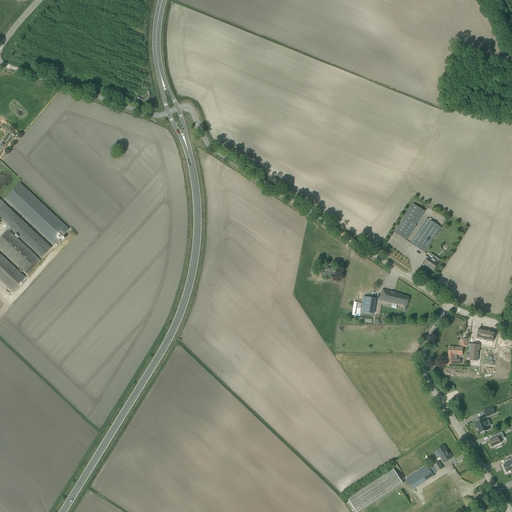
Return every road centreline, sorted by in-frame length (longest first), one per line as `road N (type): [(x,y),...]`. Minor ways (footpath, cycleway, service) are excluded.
road 1 (secondary): [(185,144),(197,223),(181,308),(62,511)]
road 2 (unclassified): [(448,304),(209,147),(190,107),(177,108)]
road 3 (unclassified): [(511,511),(424,366),(428,337),(448,304)]
road 4 (unclassified): [(168,113),(146,114),(0,63)]
